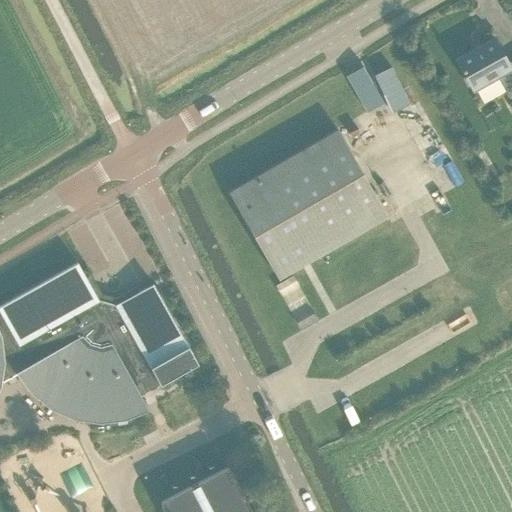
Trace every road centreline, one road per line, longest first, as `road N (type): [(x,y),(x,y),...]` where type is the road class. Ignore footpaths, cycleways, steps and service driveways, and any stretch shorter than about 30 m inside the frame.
road 1 (unclassified): [(311,511),(131,153)]
road 2 (tertiary): [(131,153),(398,0)]
road 3 (tertiary): [(0,234),(131,153)]
road 4 (track): [(50,0),(108,114)]
